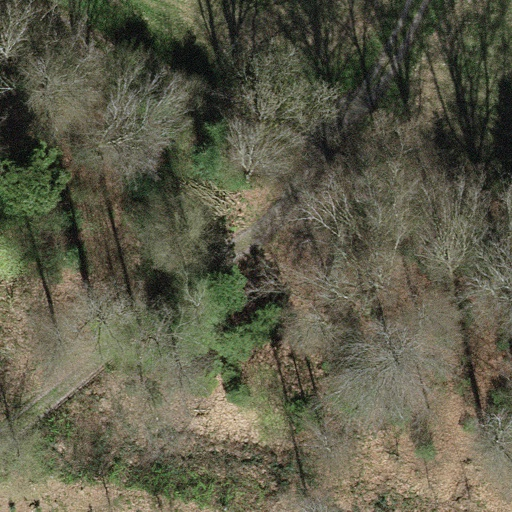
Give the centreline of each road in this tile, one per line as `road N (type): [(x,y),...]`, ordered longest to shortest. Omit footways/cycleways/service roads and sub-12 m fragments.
road 1 (track): [(422,0),(383,103),(310,145),(0,4)]
road 2 (track): [(0,463),(318,211),(383,103)]
